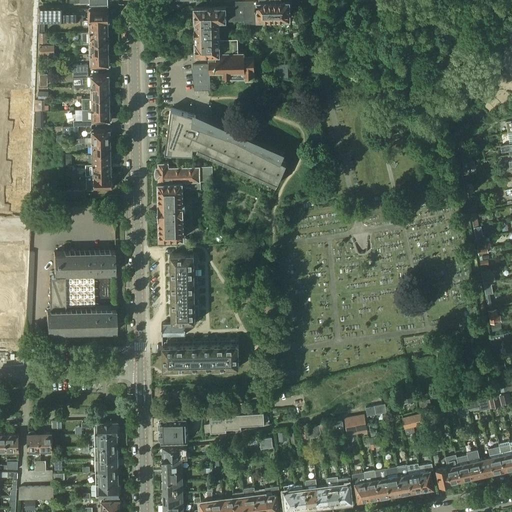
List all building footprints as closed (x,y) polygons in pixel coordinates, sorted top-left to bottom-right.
[(198,0),(198,5),(195,5),(195,20),(196,20),(196,26),(195,26),(195,33),(196,33),(196,39),(195,39),(195,54),(209,53),(224,53),(224,51),(231,51),(231,52),(238,52),(238,47),(238,38),(221,38),(220,19),(246,19),(246,22),(259,22),(259,19),(292,18),(291,0),(198,0)] [(0,1),(0,8),(13,9),(14,2),(0,1)] [(0,8),(0,16),(13,17),(13,9),(0,8)] [(41,22),(53,22),(83,21),(83,16),(77,16),(76,12),(63,12),(63,8),(44,8),(41,10),(41,22)] [(89,9),(89,21),(109,20),(109,9),(89,9)] [(109,27),(109,20),(89,21),(89,31),(108,31),(108,27),(109,27)] [(0,23),(0,30),(12,31),(13,24),(0,23)] [(0,30),(0,37),(12,38),(12,31),(0,30)] [(82,43),(90,43),(110,42),(110,36),(108,36),(108,31),(89,31),(82,31),(82,43)] [(0,37),(0,44),(12,45),(12,38),(0,37)] [(108,53),(108,49),(110,49),(110,42),(90,43),(90,54),(108,53)] [(0,44),(0,52),(12,53),(12,45),(0,44)] [(54,55),(54,45),(42,45),(42,47),(40,47),(40,55),(54,55)] [(224,53),(209,53),(210,64),(210,71),(223,71),(223,77),(231,77),(231,79),(245,79),(245,76),(254,76),(254,68),(255,68),(255,54),(245,54),(245,50),(241,50),(241,47),(238,47),(238,52),(231,52),(231,51),(224,51),(224,53)] [(108,59),(108,53),(90,54),(90,66),(110,65),(110,59),(108,59)] [(210,71),(210,64),(193,64),(196,87),(202,87),(202,90),(210,90),(210,71)] [(0,66),(0,73),(11,74),(11,67),(0,66)] [(74,87),(91,87),(109,86),(109,81),(110,81),(110,75),(90,75),(90,70),(75,70),(73,71),(74,87)] [(0,73),(0,80),(10,81),(11,74),(0,73)] [(0,80),(0,88),(10,89),(10,81),(0,80)] [(91,97),(111,97),(111,91),(109,91),(109,86),(91,87),(91,97)] [(38,99),(48,99),(48,91),(38,91),(38,99)] [(111,104),(111,97),(91,97),(82,97),(83,109),(91,109),(110,108),(110,104),(111,104)] [(44,99),(34,99),(35,110),(44,110),(44,99)] [(287,162),(281,160),(235,136),(195,123),(196,115),(171,107),(165,152),(193,153),(193,147),(198,146),(197,150),(276,185),(278,182),(287,162)] [(110,114),(110,108),(91,109),(83,109),(83,119),(74,120),(74,126),(77,126),(91,125),(91,121),(111,120),(111,114),(110,114)] [(74,126),(63,126),(63,134),(77,134),(77,126),(74,126)] [(91,131),(92,137),(79,137),(79,142),(85,142),(92,142),(110,141),(110,137),(112,137),(111,130),(91,131)] [(92,153),(112,152),(112,146),(110,146),(110,141),(92,142),(92,153)] [(511,142),(510,143),(501,145),(502,150),(509,149),(510,155),(511,154),(511,142)] [(111,163),(111,159),(112,159),(112,152),(92,153),(92,164),(111,163)] [(475,161),(462,163),(464,174),(476,172),(475,161)] [(212,174),(213,165),(169,166),(169,162),(158,162),(158,166),(156,166),(155,168),(155,169),(154,171),(155,175),(156,177),(159,177),(159,180),(158,180),(159,237),(181,237),(184,237),(183,185),(191,185),(191,187),(200,187),(200,180),(207,180),(212,174)] [(111,168),(111,163),(92,164),(86,164),(86,175),(87,175),(92,175),(112,175),(112,168),(111,168)] [(113,186),(112,175),(92,175),(87,175),(87,190),(93,190),(93,187),(113,186)] [(0,244),(0,265),(10,266),(11,245),(0,244)] [(11,245),(10,266),(21,266),(23,246),(11,245)] [(47,332),(60,332),(60,338),(66,338),(66,332),(116,331),(115,308),(66,309),(65,273),(115,272),(114,250),(110,250),(53,251),(54,273),(54,274),(49,274),(50,309),(47,309),(47,332)] [(172,322),(162,323),(163,335),(187,334),(186,322),(196,322),(194,253),(170,253),(172,322)] [(495,280),(495,276),(491,277),(490,270),(482,272),(484,282),(495,280)] [(501,321),(500,315),(498,316),(497,309),(489,310),(491,323),(501,321)] [(7,318),(6,338),(18,338),(18,319),(7,318)] [(493,334),(495,345),(505,344),(503,333),(493,334)] [(240,343),(163,345),(163,369),(240,366),(240,343)] [(495,346),(497,354),(503,353),(502,345),(495,346)] [(497,368),(506,367),(504,360),(495,362),(497,368)] [(501,392),(511,390),(511,382),(500,385),(501,392)] [(501,403),(511,401),(509,392),(498,394),(501,403)] [(490,407),(501,404),(501,403),(498,394),(488,397),(490,407)] [(478,400),(479,407),(480,410),(491,408),(490,407),(488,397),(478,400)] [(432,406),(430,398),(419,400),(421,408),(432,406)] [(467,402),(468,409),(479,407),(478,400),(467,402)] [(456,405),(458,414),(469,411),(468,409),(467,402),(456,405)] [(385,403),(375,405),(376,413),(386,412),(385,403)] [(445,407),(447,414),(455,412),(453,405),(445,407)] [(249,423),(250,428),(250,429),(270,424),(268,415),(264,415),(264,410),(254,411),(250,411),(240,412),(241,431),(241,424),(249,423)] [(225,413),(225,415),(226,434),(227,434),(226,427),(233,427),(235,432),(234,432),(241,431),(240,412),(230,413),(225,413)] [(422,412),(412,415),(402,417),(404,426),(405,429),(406,428),(412,427),(415,426),(424,424),(422,412)] [(219,436),(226,434),(225,415),(225,413),(220,413),(210,414),(211,422),(205,423),(205,431),(212,430),(218,430),(220,435),(219,435),(219,436)] [(355,415),(357,427),(366,425),(364,414),(355,415)] [(345,420),(347,429),(357,427),(355,415),(345,417),(345,420)] [(186,440),(186,418),(162,419),(162,421),(159,422),(159,427),(161,428),(160,429),(160,431),(161,432),(159,433),(159,438),(162,439),(162,441),(186,440)] [(118,433),(118,432),(119,431),(119,427),(118,426),(118,421),(94,421),(94,433),(118,433)] [(336,421),(331,421),(332,429),(337,428),(337,433),(343,432),(342,421),(336,421)] [(301,437),(310,436),(308,424),(300,425),(301,437)] [(321,435),(320,426),(320,424),(309,425),(311,437),(321,435)] [(286,430),(277,432),(278,441),(287,440),(286,430)] [(297,430),(290,431),(291,442),(298,441),(297,430)] [(39,433),(27,433),(27,451),(40,451),(39,433)] [(40,451),(52,450),(52,433),(39,433),(40,451)] [(95,446),(117,445),(117,439),(118,439),(118,433),(94,433),(92,433),(91,437),(91,439),(95,439),(95,446)] [(7,434),(7,450),(18,450),(18,434),(7,434)] [(249,438),(250,445),(258,444),(257,435),(248,436),(249,438)] [(272,436),(260,438),(262,448),(273,446),(272,436)] [(242,448),(251,447),(250,445),(249,438),(241,439),(242,448)] [(501,454),(505,470),(509,469),(510,470),(511,469),(511,451),(510,441),(499,443),(501,454)] [(98,459),(119,458),(118,452),(117,452),(117,445),(95,446),(95,453),(98,453),(98,459)] [(231,446),(232,456),(240,455),(239,445),(231,446)] [(187,452),(187,447),(165,447),(165,457),(182,457),(190,457),(190,452),(187,452)] [(220,448),(222,462),(229,461),(227,447),(220,448)] [(445,457),(447,466),(451,482),(453,482),(454,483),(456,482),(457,481),(462,480),(458,464),(457,457),(456,454),(445,457)] [(500,471),(505,470),(501,454),(491,456),(494,472),(496,472),(497,473),(500,472),(500,471)] [(492,472),(494,472),(491,456),(480,459),(484,475),(487,474),(488,475),(491,474),(492,472)] [(163,466),(163,469),(182,468),(182,457),(165,457),(163,458),(163,460),(162,460),(161,461),(160,462),(160,463),(160,464),(161,464),(161,465),(162,465),(162,466),(163,466)] [(95,471),(118,471),(118,465),(119,465),(119,458),(98,459),(95,459),(95,464),(95,471)] [(479,476),(484,475),(480,459),(469,461),(473,477),(474,477),(476,478),(478,477),(479,476)] [(7,464),(7,469),(18,469),(18,461),(7,460),(7,464)] [(471,477),(473,477),(469,461),(458,464),(462,480),(466,479),(467,480),(470,479),(471,477)] [(414,491),(415,492),(418,492),(419,490),(423,490),(419,464),(418,462),(408,464),(412,491),(414,491)] [(431,489),(432,488),(433,488),(430,470),(433,469),(432,462),(419,464),(423,490),(424,489),(425,491),(431,489)] [(402,493),(405,492),(407,494),(409,493),(411,491),(412,491),(408,464),(407,464),(397,466),(399,475),(402,493)] [(396,496),(397,494),(402,493),(399,475),(397,466),(386,468),(390,495),(392,495),(394,496),(396,496)] [(440,485),(444,484),(445,485),(448,484),(450,482),(451,482),(447,466),(437,469),(440,485)] [(388,497),(389,495),(390,495),(386,468),(386,467),(375,469),(376,474),(377,479),(380,497),(384,496),(385,497),(388,497)] [(183,480),(182,468),(163,469),(163,473),(162,473),(162,479),(163,479),(163,480),(183,480)] [(365,471),(365,474),(369,498),(371,498),(372,499),(374,499),(375,498),(380,497),(377,479),(376,474),(375,469),(365,471)] [(13,478),(13,484),(16,484),(17,473),(17,471),(7,471),(7,477),(13,478)] [(96,484),(99,484),(119,483),(119,477),(118,477),(118,471),(95,471),(96,484)] [(368,499),(369,498),(365,474),(365,471),(352,473),(354,483),(356,483),(359,500),(360,500),(362,501),(366,500),(368,499)] [(340,503),(341,503),(339,485),(338,477),(338,476),(327,477),(328,486),(330,504),(334,504),(336,505),(338,505),(340,503)] [(339,485),(341,503),(343,503),(344,504),(349,503),(350,502),(351,502),(349,483),(351,483),(350,476),(338,477),(339,485)] [(308,507),(313,506),(314,508),(316,507),(318,506),(319,505),(317,487),(316,478),(305,480),(306,489),(308,507)] [(164,488),(164,492),(183,491),(183,480),(163,480),(163,482),(162,482),(162,488),(164,488)] [(119,483),(99,484),(99,490),(96,490),(96,496),(120,495),(119,491),(121,489),(121,486),(119,484),(119,483)] [(284,485),(287,509),(288,509),(290,511),(295,510),(296,508),(298,508),(295,485),(294,484),(289,484),(289,485),(284,485)] [(299,508),(301,509),(303,509),(303,507),(308,507),(306,489),(302,489),(302,484),(295,485),(298,508),(299,508)] [(266,488),(269,511),(271,511),(270,511),(277,511),(278,511),(279,510),(277,492),(279,492),(279,485),(266,487),(266,488)] [(53,486),(19,487),(18,500),(19,500),(53,499),(53,486)] [(257,511),(255,495),(255,490),(254,486),(244,488),(244,491),(246,511),(257,511)] [(326,505),(330,504),(328,486),(317,487),(319,505),(321,505),(323,507),(324,506),(326,505)] [(255,490),(255,495),(257,511),(268,511),(269,511),(266,488),(255,490)] [(183,503),(183,491),(164,492),(164,496),(162,496),(162,502),(164,502),(164,503),(183,503)] [(233,492),(234,498),(235,511),(246,511),(244,491),(233,492)] [(235,511),(234,498),(223,499),(224,511),(235,511)] [(98,511),(120,511),(120,507),(122,505),(122,502),(120,501),(120,499),(102,500),(102,506),(98,506),(98,511)] [(224,511),(223,499),(212,500),(213,511),(224,511)] [(35,500),(25,500),(25,510),(35,510),(35,500)] [(213,511),(212,500),(201,502),(202,511),(213,511)] [(164,511),(163,511),(183,511),(183,503),(164,503),(164,505),(162,505),(163,511),(164,511)]
